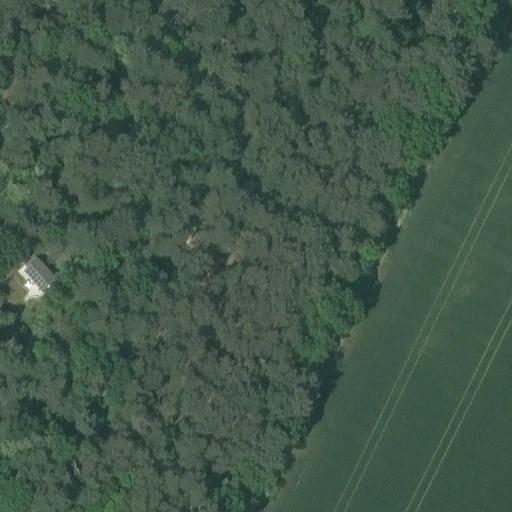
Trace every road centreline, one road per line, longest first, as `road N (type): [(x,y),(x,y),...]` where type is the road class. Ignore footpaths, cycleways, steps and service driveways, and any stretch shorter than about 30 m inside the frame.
road 1 (track): [(253,511),(501,0)]
road 2 (track): [(45,0),(0,92),(0,506),(12,511)]
